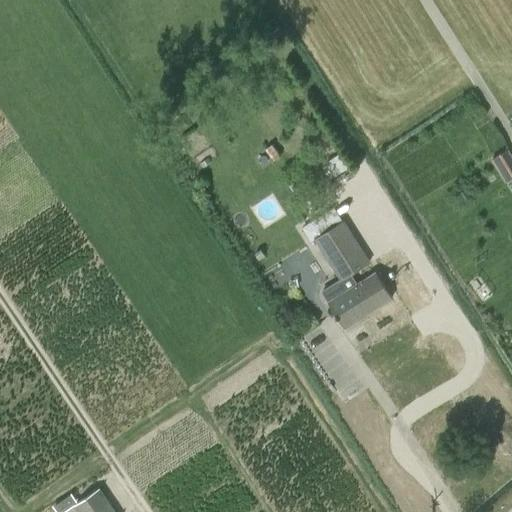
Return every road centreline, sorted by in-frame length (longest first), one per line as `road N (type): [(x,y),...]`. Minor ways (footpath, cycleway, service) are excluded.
road 1 (track): [(152,511),(0,289)]
road 2 (track): [(511,137),(424,0)]
